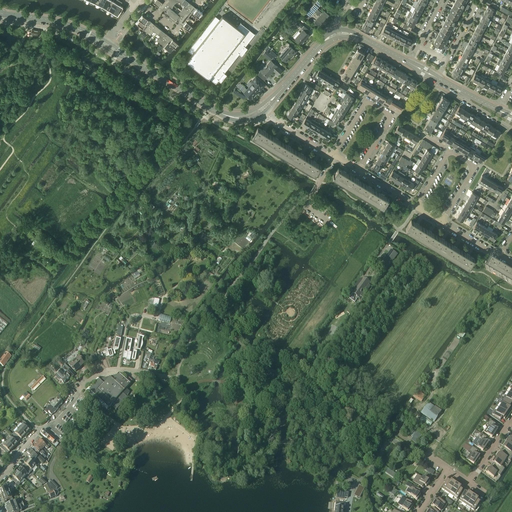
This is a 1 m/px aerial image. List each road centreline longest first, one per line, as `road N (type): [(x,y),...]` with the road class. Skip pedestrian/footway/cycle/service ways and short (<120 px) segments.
road 1 (tertiary): [(265,106),(235,118),(222,114),(104,44)]
road 2 (residential): [(441,222),(475,166),(448,151),(415,206)]
road 3 (residential): [(359,169),(391,115),(365,99),(334,155)]
road 4 (residential): [(419,511),(447,469),(467,483),(511,418)]
road 5 (unknown): [(447,469),(396,438),(348,498)]
road 6 (residential): [(0,476),(92,378)]
